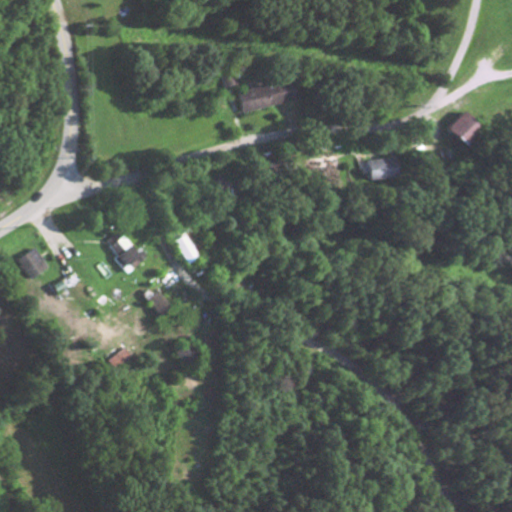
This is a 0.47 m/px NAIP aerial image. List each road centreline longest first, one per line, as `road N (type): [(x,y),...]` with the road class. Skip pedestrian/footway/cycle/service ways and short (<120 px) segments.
road 1 (residential): [(42,202),(291,134),(409,124),(441,88),(469,36),(476,0)]
road 2 (residential): [(449,511),(386,399),(316,343),(218,303),(184,277),(131,178)]
road 3 (secondary): [(0,232),(42,202),(67,154),(68,81),(49,0)]
